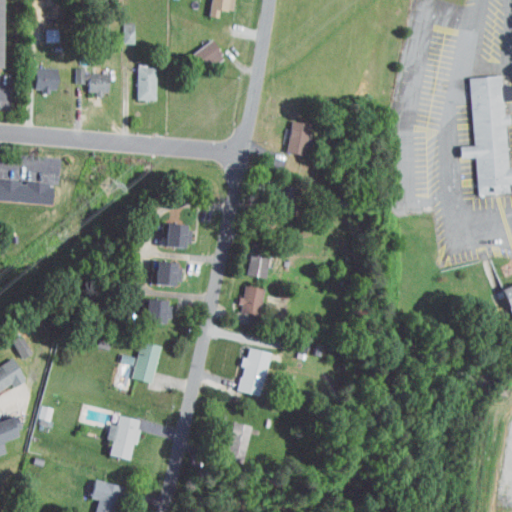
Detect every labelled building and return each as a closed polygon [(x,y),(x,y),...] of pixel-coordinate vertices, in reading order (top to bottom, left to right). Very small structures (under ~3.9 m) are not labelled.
[(198,0),(197,10),(207,11),(208,3),(222,5),(222,0),(198,0)] [(111,37),(123,38),(123,17),(112,16),(111,37)] [(192,65),(212,51),(200,33),(179,47),(192,65)] [(145,94),(145,59),(126,59),(126,93),(145,94)] [(22,84),(45,85),(45,61),(23,61),(22,84)] [(72,67),(72,61),(63,61),(64,76),(76,76),(77,88),(96,88),(96,66),(72,67)] [(457,71),(462,139),(448,140),(448,152),(464,151),(466,188),(498,186),(498,178),(505,177),(504,160),(498,160),(494,108),(492,109),(489,69),(457,71)] [(296,150),(304,119),(281,114),(274,145),(296,150)] [(0,195),(39,197),(40,177),(0,175),(0,195)] [(175,241),(176,218),(153,217),(152,241),(175,241)] [(257,248),(239,246),(236,269),(255,271),(257,248)] [(166,256),(143,255),(142,279),(165,280),(166,256)] [(511,266),(507,269),(510,275),(491,282),(504,315),(511,312),(511,266)] [(228,306),(248,309),(252,282),(232,279),(228,306)] [(160,295),(133,294),(132,315),(159,316),(160,295)] [(0,331),(0,335),(7,352),(17,348),(8,328),(0,331)] [(138,377),(148,340),(129,335),(118,371),(138,377)] [(248,390),(258,346),(236,341),(234,351),(230,350),(228,360),(230,361),(225,385),(248,390)] [(37,412),(40,401),(29,399),(27,410),(37,412)] [(127,414),(106,409),(104,419),(97,418),(94,433),(100,434),(96,449),(117,454),(121,437),(125,438),(129,423),(125,422),(127,414)] [(212,453),(230,458),(240,421),(222,416),(212,453)] [(86,493),(80,511),(100,511),(109,479),(83,473),(78,491),(86,493)]
